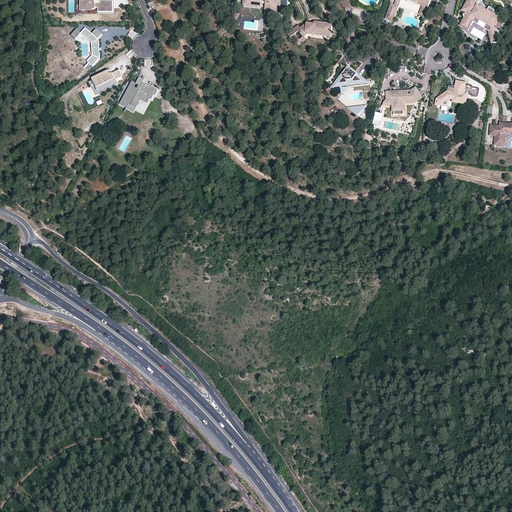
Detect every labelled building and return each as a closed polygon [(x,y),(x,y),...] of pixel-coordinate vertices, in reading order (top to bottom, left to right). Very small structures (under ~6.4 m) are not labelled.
[(244,0),(244,1),(263,3),(267,4),(266,15),(277,16),(278,6),(279,0),(278,0),(244,0)] [(430,3),(430,0),(406,0),(423,7),(428,8),(430,3)] [(471,1),(471,0),(468,0),(462,11),(468,14),(467,10),(466,10),(465,8),(466,5),(467,3),(468,2),(470,1),(471,1)] [(479,3),(474,0),(471,0),(471,1),(470,1),(468,2),(467,3),(466,5),(465,8),(466,10),(467,10),(468,14),(464,15),(464,19),(463,21),(471,26),(473,22),(480,20),(491,27),(492,30),(489,31),(491,42),(492,41),(493,43),(494,43),(496,43),(498,42),(500,41),(500,40),(501,39),(499,33),(501,30),(500,29),(500,28),(501,26),(500,25),(500,22),(500,21),(499,20),(500,19),(493,14),(488,11),(478,5),(479,3)] [(93,9),(83,9),(83,1),(80,1),(80,11),(93,11),(93,9)] [(113,12),(113,1),(107,1),(100,1),(100,4),(95,4),(95,1),(83,1),(83,9),(93,9),(95,9),(95,8),(98,8),(98,12),(113,12)] [(399,7),(395,6),(392,4),(386,19),(393,22),(399,7)] [(241,14),(236,11),(231,18),(236,21),(241,14)] [(480,20),(473,22),(489,31),(492,30),(491,27),(480,20)] [(468,31),(471,26),(463,21),(460,26),(468,31)] [(333,31),(333,24),(317,22),(316,23),(314,24),(314,25),(308,24),(301,29),(299,26),(288,34),(291,38),(292,37),(296,35),(299,32),(304,38),(305,37),(308,34),(308,32),(310,32),(313,32),(314,33),(327,35),(333,31)] [(100,59),(100,51),(99,51),(98,48),(100,47),(99,42),(99,40),(98,39),(93,34),(86,28),(82,34),(92,43),(93,56),(88,62),(93,67),(100,59)] [(76,40),(82,34),(77,30),(72,36),(76,40)] [(97,30),(93,34),(98,39),(102,34),(97,30)] [(127,37),(135,40),(138,34),(130,30),(127,37)] [(296,35),(292,37),(299,46),(307,40),(305,37),(304,38),(300,41),(296,35)] [(116,80),(122,77),(120,73),(119,70),(110,75),(108,71),(94,78),(94,80),(98,87),(112,80),(113,81),(116,80)] [(348,72),(346,70),(336,83),(339,86),(363,83),(365,81),(357,74),(352,70),(350,71),(348,72)] [(143,83),(146,78),(144,77),(143,79),(140,78),(137,83),(135,87),(140,89),(143,83)] [(112,80),(98,87),(94,80),(92,81),(97,90),(102,88),(103,89),(112,84),(112,83),(117,81),(116,80),(113,81),(112,80)] [(140,89),(135,87),(137,83),(133,81),(120,105),(127,108),(129,105),(137,109),(141,100),(148,104),(150,99),(152,100),(154,95),(156,96),(159,90),(151,86),(147,84),(147,85),(143,83),(140,89)] [(461,84),(457,83),(456,86),(455,89),(449,88),(448,91),(437,99),(441,106),(451,100),(451,97),(454,97),(453,100),(457,101),(457,102),(462,103),(462,102),(466,103),(468,95),(465,94),(467,85),(461,84)] [(385,100),(385,101),(392,101),(392,105),(393,111),(394,111),(404,110),(405,110),(405,103),(415,103),(422,98),(416,88),(411,91),(411,94),(408,94),(408,91),(397,92),(387,92),(387,100),(385,100)] [(134,113),(137,109),(129,105),(127,108),(127,109),(134,113)] [(362,111),(357,108),(354,112),(358,116),(362,111)] [(506,133),(511,133),(511,123),(507,123),(500,123),(500,126),(500,128),(496,128),(496,126),(491,125),(490,135),(496,135),(495,145),(505,145),(506,133)]
